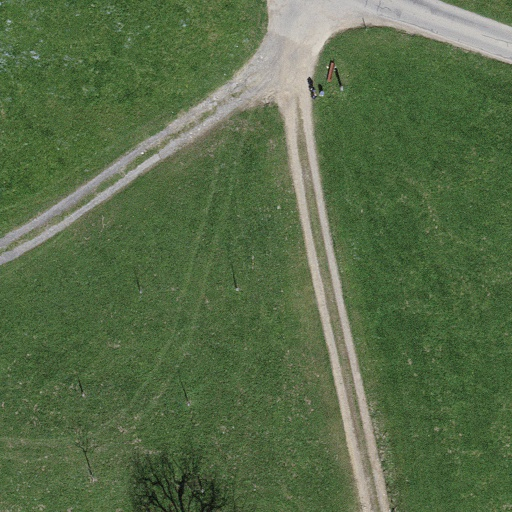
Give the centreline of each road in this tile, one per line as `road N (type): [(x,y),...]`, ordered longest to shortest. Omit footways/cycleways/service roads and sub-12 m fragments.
road 1 (track): [(376,511),(301,71)]
road 2 (track): [(301,71),(28,256),(0,267)]
road 3 (residential): [(511,59),(360,0)]
